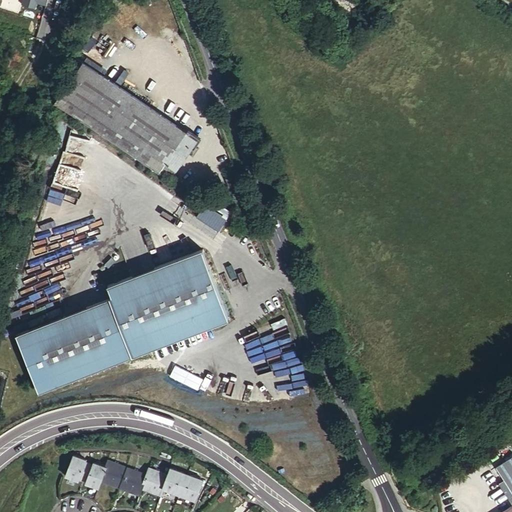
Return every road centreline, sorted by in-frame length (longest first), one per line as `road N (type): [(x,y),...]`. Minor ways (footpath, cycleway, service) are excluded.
road 1 (secondary): [(392,511),(185,0)]
road 2 (primary): [(0,452),(72,418),(158,421),(208,444),(293,509)]
